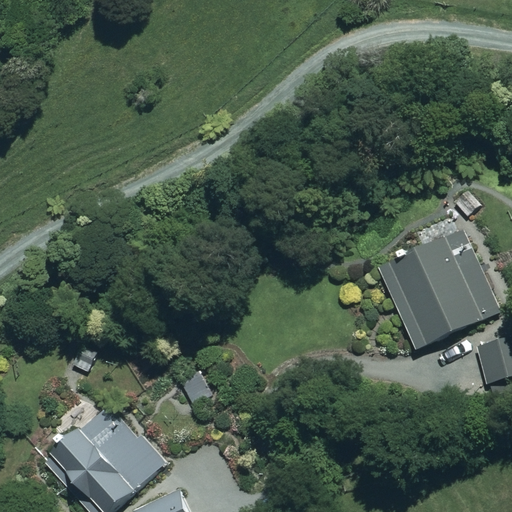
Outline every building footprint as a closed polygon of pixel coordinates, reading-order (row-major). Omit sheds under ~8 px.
[(503,311),(466,232),(385,269),(421,349),(503,311)] [(511,378),(511,339),(480,349),(491,385),(511,378)] [(215,393),(204,374),(185,384),(197,404),(215,393)] [(115,511),(170,464),(116,403),(49,462),(92,511),(115,511)] [(194,511),(185,492),(142,511),(194,511)]
